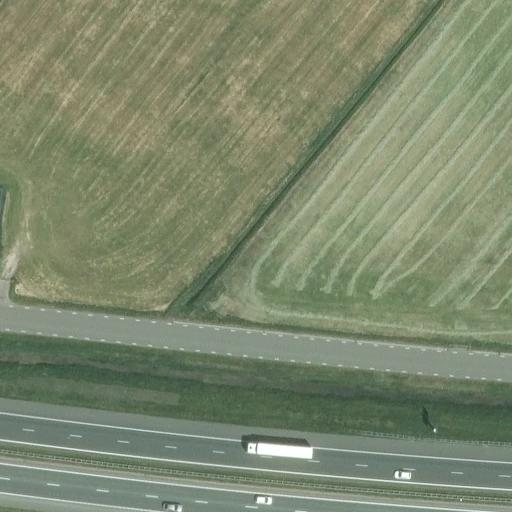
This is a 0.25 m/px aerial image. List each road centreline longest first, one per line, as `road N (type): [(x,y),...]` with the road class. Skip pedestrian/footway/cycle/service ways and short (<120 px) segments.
road 1 (unclassified): [(511,369),(0,317)]
road 2 (motorway): [(511,477),(0,428)]
road 3 (motorway): [(0,480),(309,511)]
